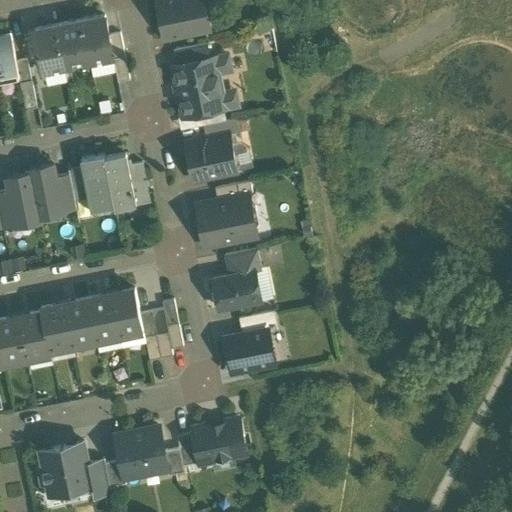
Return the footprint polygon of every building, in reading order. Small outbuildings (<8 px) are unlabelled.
[(157,0),(165,38),(210,29),(203,0),(157,0)] [(105,14),(81,19),(90,62),(114,58),(109,34),(105,14)] [(81,19),(58,24),(66,67),(90,62),(81,19)] [(58,24),(34,29),(36,36),(41,60),(43,72),(66,67),(58,24)] [(121,32),(109,34),(114,58),(125,55),(121,32)] [(11,33),(0,35),(0,80),(19,77),(11,33)] [(36,36),(24,39),(28,58),(29,62),(41,60),(36,36)] [(207,42),(175,48),(178,64),(210,57),(207,42)] [(228,54),(214,57),(217,70),(230,68),(228,54)] [(125,55),(114,58),(118,81),(130,79),(125,55)] [(178,64),(174,65),(184,115),(224,107),(224,106),(222,93),(217,70),(214,57),(210,57),(178,64)] [(28,58),(16,60),(19,77),(20,81),(32,79),(29,62),(28,58)] [(32,79),(20,81),(26,109),(38,107),(32,79)] [(235,90),(222,93),(224,106),(238,104),(235,90)] [(238,118),(204,124),(207,138),(230,133),(240,131),(238,118)] [(207,138),(186,142),(193,179),(238,170),(230,133),(207,138)] [(126,152),(105,156),(115,206),(115,208),(137,204),(129,164),(126,152)] [(91,211),(115,206),(105,156),(104,153),(81,158),(82,167),(89,197),(91,211)] [(151,201),(143,161),(129,164),(137,204),(151,201)] [(30,168),(31,172),(39,216),(63,211),(56,176),(53,164),(30,168)] [(69,169),(70,173),(75,200),(89,197),(82,167),(69,169)] [(7,177),(10,189),(17,224),(41,219),(39,216),(31,172),(7,177)] [(70,173),(56,176),(63,211),(77,209),(70,173)] [(250,180),(215,187),(218,199),(248,193),(253,192),(250,180)] [(10,189),(0,191),(0,213),(3,227),(17,224),(10,189)] [(218,199),(198,203),(207,246),(257,236),(253,216),(257,212),(255,205),(250,202),(248,193),(218,199)] [(258,248),(225,255),(229,274),(255,269),(256,270),(262,269),(258,248)] [(229,274),(213,277),(219,309),(262,300),(256,270),(255,269),(229,274)] [(135,288),(123,290),(123,288),(111,290),(120,335),(144,330),(140,312),(135,288)] [(111,290),(100,293),(100,295),(88,297),(97,339),(120,335),(111,290)] [(88,297),(77,300),(76,298),(65,300),(73,344),(97,339),(88,297)] [(179,322),(174,298),(163,301),(164,308),(167,324),(179,322)] [(65,300),(53,302),(53,304),(41,307),(42,311),(50,349),(51,349),(73,344),(65,300)] [(164,308),(152,310),(157,334),(168,331),(167,324),(164,308)] [(152,310),(140,312),(144,330),(145,336),(157,334),(152,310)] [(274,310),(239,317),(242,332),(268,327),(268,329),(278,327),(274,310)] [(42,311),(31,313),(30,311),(18,313),(27,358),(52,353),(51,349),(50,349),(42,311)] [(6,316),(7,318),(0,319),(0,344),(4,362),(27,358),(18,313),(6,316)] [(179,322),(167,324),(168,331),(172,348),(184,346),(179,322)] [(242,332),(225,336),(232,371),(275,363),(268,329),(268,327),(242,332)] [(168,331),(157,334),(162,357),(173,355),(172,348),(168,331)] [(145,336),(150,359),(162,357),(157,334),(145,336)] [(239,418),(224,421),(221,425),(212,427),(208,424),(193,427),(193,431),(200,462),(215,459),(218,455),(227,453),(231,456),(246,453),(239,418)] [(159,426),(116,434),(121,459),(125,476),(167,467),(168,467),(164,450),(159,426)] [(193,431),(178,434),(180,447),(184,466),(200,462),(193,431)] [(85,441),(40,450),(43,464),(37,465),(41,485),(47,484),(48,493),(62,490),(64,502),(83,498),(80,486),(92,484),(94,484),(89,460),(85,441)] [(180,447),(164,450),(168,467),(167,467),(169,475),(185,471),(184,466),(180,447)] [(105,457),(89,460),(94,484),(92,484),(95,496),(112,492),(110,486),(106,462),(105,457)] [(121,459),(106,462),(110,486),(126,483),(125,476),(121,459)]
